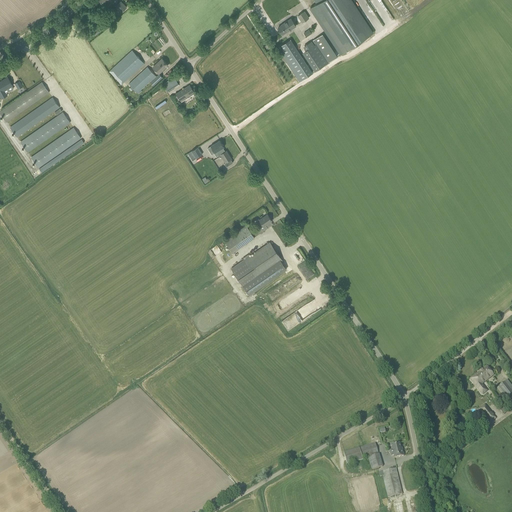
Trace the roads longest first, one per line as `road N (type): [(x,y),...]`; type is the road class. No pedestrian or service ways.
road 1 (unclassified): [(404,398),(145,0)]
road 2 (unclassified): [(213,511),(404,398)]
road 3 (unknown): [(231,132),(380,33),(359,0)]
